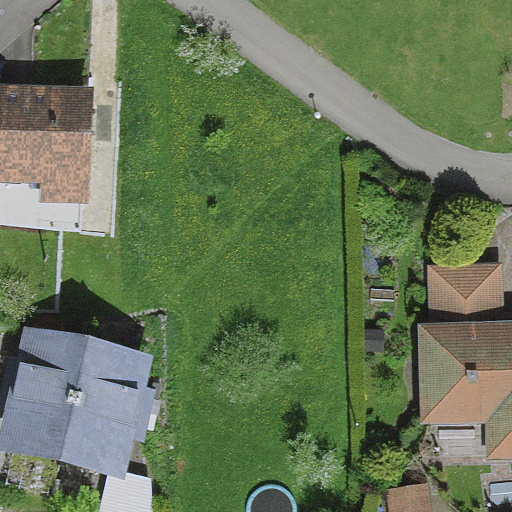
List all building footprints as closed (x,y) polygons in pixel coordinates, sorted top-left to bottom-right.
[(511,0),(492,0),(486,61),(511,62),(511,0)] [(80,185),(84,104),(0,99),(0,226),(76,236),(78,185),(80,185)] [(511,335),(421,338),(423,424),(511,421),(511,335)] [(20,409),(10,452),(58,463),(84,356),(76,354),(75,356),(35,347),(28,375),(18,373),(10,406),(20,409)] [(135,401),(124,399),(131,369),(91,360),(91,357),(84,356),(58,463),(107,474),(117,431),(127,434),(135,401)] [(389,500),(391,511),(421,511),(419,495),(389,500)]
